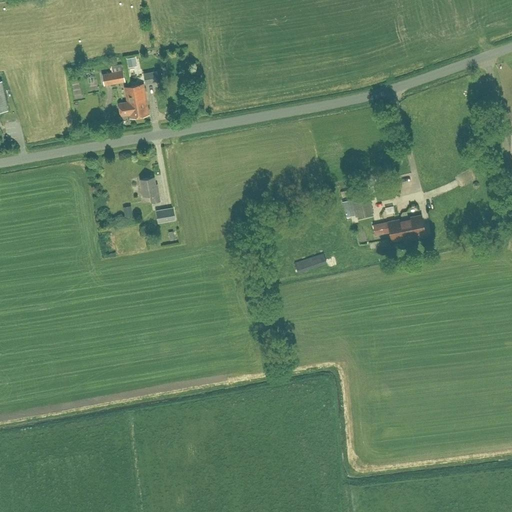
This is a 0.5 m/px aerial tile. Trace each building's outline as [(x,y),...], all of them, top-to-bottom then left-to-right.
[(130,60),(132,69),(138,67),(136,58),(130,60)] [(160,70),(143,73),(145,83),(162,80),(160,70)] [(111,84),(124,82),(122,71),(112,72),(109,73),(111,84)] [(126,100),(145,97),(143,83),(123,86),(123,87),(124,87),(126,100)] [(149,113),(145,97),(126,100),(126,101),(119,103),(121,114),(128,113),(129,117),(149,113)] [(151,201),(159,200),(156,183),(155,183),(154,176),(140,178),(143,195),(150,193),(151,201)] [(450,183),(452,188),(460,185),(458,180),(450,183)] [(349,190),(355,214),(371,211),(365,186),(349,190)] [(158,221),(174,218),(172,206),(155,209),(158,221)] [(404,217),(408,236),(425,232),(421,213),(404,217)] [(408,236),(404,217),(387,220),(387,221),(373,224),(375,233),(390,230),(392,239),(408,236)] [(297,271),(326,262),(323,252),(294,261),(297,271)]
